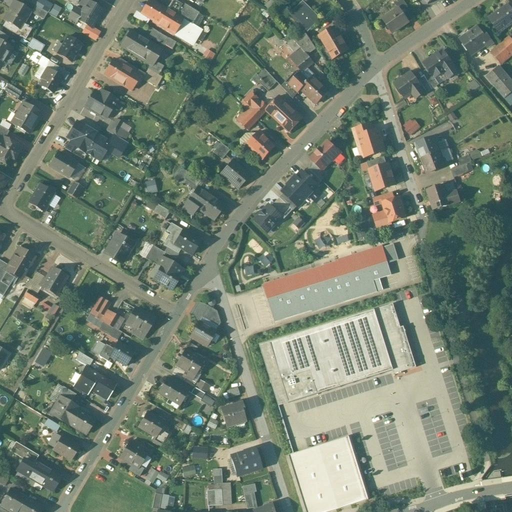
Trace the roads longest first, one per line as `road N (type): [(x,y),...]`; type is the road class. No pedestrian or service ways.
road 1 (residential): [(128,0),(7,200),(9,217),(176,314)]
road 2 (residential): [(207,262),(287,511)]
road 3 (residential): [(374,67),(259,188),(207,262)]
road 4 (residential): [(176,314),(60,511)]
road 5 (residential): [(374,67),(421,218)]
